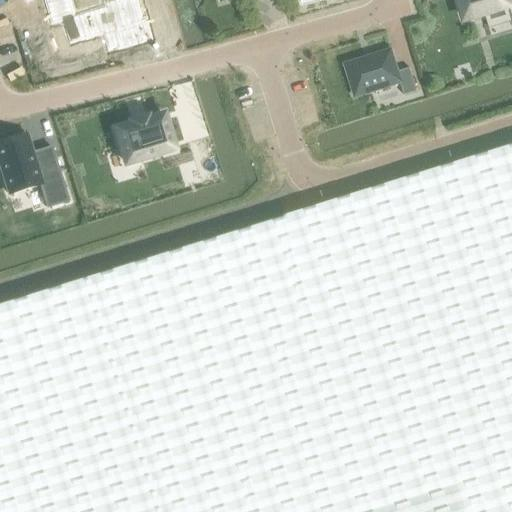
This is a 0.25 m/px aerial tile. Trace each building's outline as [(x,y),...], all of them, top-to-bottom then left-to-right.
[(511,0),(458,0),(464,20),(484,14),(508,7),(511,20),(511,0)] [(391,51),(345,65),(355,97),(400,83),(404,96),(417,92),(410,69),(397,72),(391,51)] [(130,122),(131,125),(115,129),(125,164),(173,150),(163,115),(148,120),(147,117),(130,122)] [(26,135),(0,143),(0,168),(8,195),(9,195),(40,185),(47,208),(68,201),(51,147),(49,148),(51,153),(36,158),(34,153),(32,153),(26,135)] [(0,511),(511,511),(511,147),(460,163),(457,164),(446,168),(442,169),(44,292),(40,294),(28,297),(26,298),(0,306),(0,511)]
